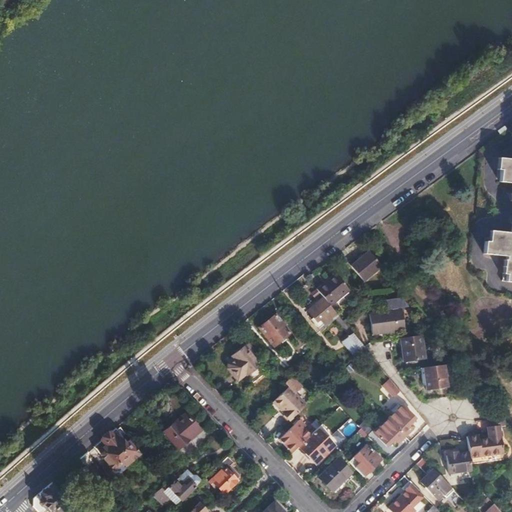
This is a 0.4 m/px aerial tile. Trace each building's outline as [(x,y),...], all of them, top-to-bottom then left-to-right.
[(511,159),(503,159),(500,182),(511,183),(511,196),(511,201),(511,224),(511,233),(493,231),(492,242),(489,242),(485,242),(484,254),(506,257),(506,261),(504,260),(502,281),(511,282),(511,159)] [(381,267),(370,255),(365,250),(354,259),(356,262),(350,267),(363,283),(381,267)] [(336,276),(318,291),(327,301),(332,307),(350,292),(336,276)] [(332,307),(327,301),(311,314),(314,318),(312,320),(319,328),(323,325),(325,327),(335,320),(339,316),(332,307)] [(400,310),(369,314),(372,334),(403,330),(400,310)] [(276,316),(260,329),(273,345),(289,333),(276,316)] [(335,320),(352,341),(356,338),(340,317),(339,316),(335,320)] [(425,359),(423,335),(401,338),(403,362),(425,359)] [(345,346),(355,358),(365,348),(356,338),(352,341),(345,346)] [(249,353),(245,347),(233,357),(235,360),(228,365),(228,366),(228,368),(237,380),(246,373),(253,383),(266,373),(249,353)] [(448,388),(445,365),(423,367),(426,390),(448,388)] [(401,392),(391,381),(386,385),(395,397),(401,392)] [(288,388),(274,401),(284,412),(282,414),(289,421),(305,406),(288,388)] [(393,425),(405,437),(415,428),(412,424),(416,419),(403,407),(389,421),(393,425)] [(186,413),(164,432),(177,449),(200,431),(186,413)] [(478,437),(467,439),(469,455),(470,458),(503,453),(500,428),(506,427),(505,418),(491,419),(492,429),(487,430),(488,440),(479,442),(478,437)] [(279,440),(292,453),(299,447),(307,438),(310,436),(303,429),(305,427),(299,421),(279,440)] [(359,427),(361,429),(367,436),(373,429),(365,421),(359,427)] [(393,425),(389,421),(375,434),(388,447),(396,439),(400,443),(405,437),(393,425)] [(352,422),(341,429),(346,436),(356,429),(352,422)] [(113,429),(93,447),(113,470),(122,462),(125,465),(138,454),(128,443),(124,446),(119,440),(123,437),(115,428),(113,429)] [(307,438),(299,447),(316,463),(334,446),(318,429),(307,438)] [(349,462),(364,477),(380,461),(366,446),(349,462)] [(229,455),(210,473),(218,480),(214,484),(223,493),(239,477),(240,476),(239,474),(232,467),(237,462),(229,455)] [(470,458),(469,455),(455,457),(455,455),(446,456),(449,474),(472,471),(470,458)] [(450,487),(422,459),(417,464),(427,475),(420,482),(438,500),(450,487)] [(32,507),(36,511),(72,511),(54,492),(71,477),(78,485),(86,478),(79,469),(82,467),(77,460),(33,498),(32,507)] [(338,460),(320,478),(332,491),(351,473),(338,460)] [(168,488),(181,501),(196,488),(189,480),(193,476),(186,470),(168,488)] [(193,476),(189,480),(196,488),(202,482),(196,477),(193,476)] [(424,496),(410,482),(403,489),(407,493),(403,497),(402,496),(389,509),(391,511),(413,511),(416,510),(413,507),(424,496)] [(164,492),(160,488),(152,496),(162,507),(170,499),(164,492)] [(177,506),(181,501),(168,488),(164,492),(170,499),(177,506)] [(264,511),(283,511),(274,502),(264,511)] [(205,511),(207,511),(199,503),(189,511),(205,511)]
